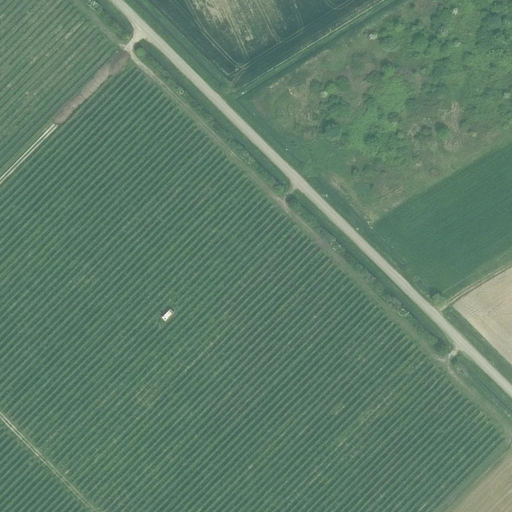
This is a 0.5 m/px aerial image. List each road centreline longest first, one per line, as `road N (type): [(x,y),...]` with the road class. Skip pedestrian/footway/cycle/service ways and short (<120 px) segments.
road 1 (track): [(77,0),(511,426)]
road 2 (track): [(511,439),(440,511),(96,511),(0,412)]
road 3 (unclassified): [(511,390),(114,0)]
road 4 (track): [(0,183),(129,50)]
